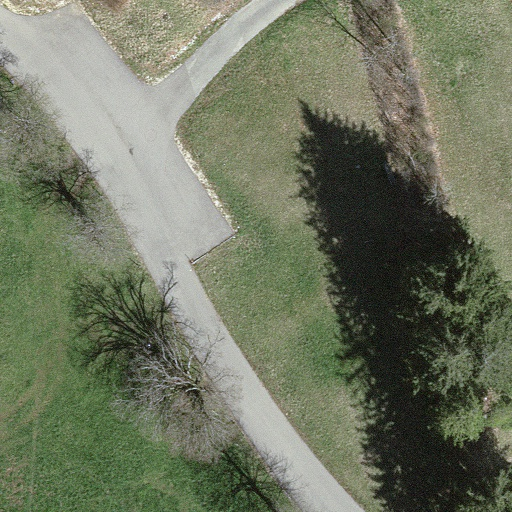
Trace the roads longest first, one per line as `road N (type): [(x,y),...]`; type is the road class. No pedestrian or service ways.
road 1 (unclassified): [(333,511),(276,441),(72,115),(0,27)]
road 2 (track): [(101,158),(276,0)]
road 3 (track): [(0,433),(113,401),(220,355)]
